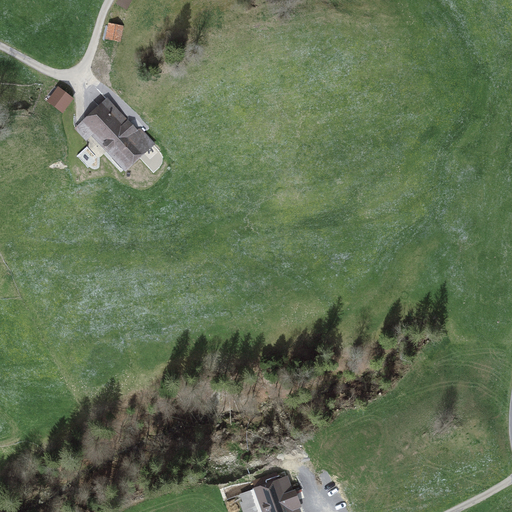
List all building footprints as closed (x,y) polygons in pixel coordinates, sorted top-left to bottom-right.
[(110,25),(108,38),(120,40),(122,27),(110,25)] [(51,100),(62,110),(69,101),(58,92),(51,100)] [(128,131),(133,127),(106,99),(76,128),(86,139),(95,130),(127,163),(143,147),(128,131)] [(85,148),(79,154),(87,162),(93,155),(85,148)] [(237,497),(242,511),(296,511),(293,502),(303,498),(300,489),(291,492),(286,477),(276,480),(274,475),(254,483),(257,489),(237,497)]
